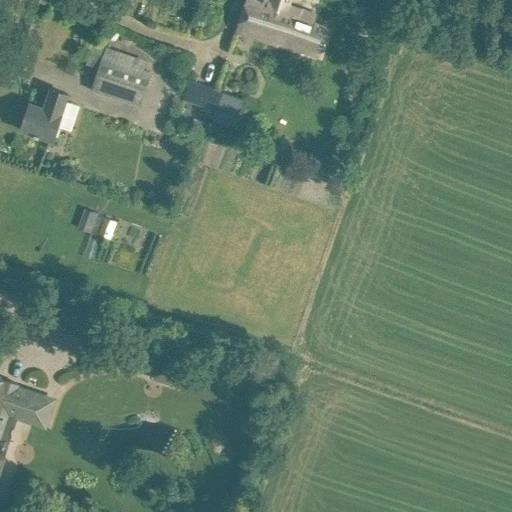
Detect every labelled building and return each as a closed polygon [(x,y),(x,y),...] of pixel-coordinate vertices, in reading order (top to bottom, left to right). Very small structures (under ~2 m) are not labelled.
[(246,0),(237,31),(278,45),(279,42),(320,56),(330,27),(328,27),(312,21),(315,13),(288,4),(289,0),(246,0)] [(90,91),(138,106),(150,71),(136,66),(139,58),(105,46),(103,51),(90,47),(85,63),(97,67),(90,91)] [(245,100),(189,82),(183,101),(217,112),(215,119),(237,125),(245,100)] [(30,103),(21,129),(53,140),(68,94),(51,89),(44,108),(30,103)] [(97,213),(86,209),(79,228),(90,232),(97,213)] [(49,315),(43,334),(56,338),(62,320),(49,315)] [(0,468),(8,444),(0,440),(0,432),(6,414),(16,417),(18,410),(47,420),(54,400),(16,387),(17,383),(0,377),(0,468)]
